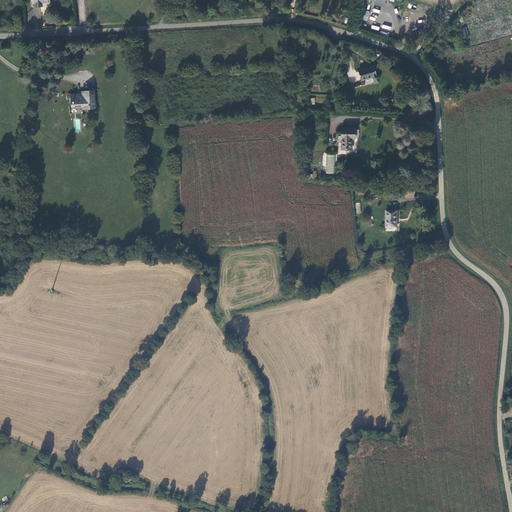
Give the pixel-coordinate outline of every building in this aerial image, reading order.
[(465,17),(471,45),(480,43),(479,40),(474,41),(473,36),(471,37),(470,34),(471,34),(468,21),(475,19),(474,15),(465,17)] [(372,77),(373,80),(377,79),(373,64),(357,69),(360,79),(371,76),(372,77)] [(94,109),(93,90),(81,91),(81,94),(70,94),(71,100),(72,100),(72,106),(82,106),(82,109),(87,109),(94,109)] [(341,128),(340,148),(350,148),(350,137),(354,137),(354,128),(341,128)] [(325,173),(334,174),(336,155),(327,154),(325,173)] [(396,229),(396,218),(385,218),(385,229),(396,229)]
